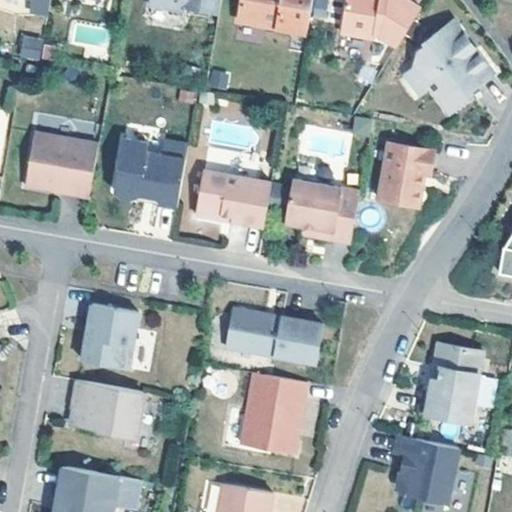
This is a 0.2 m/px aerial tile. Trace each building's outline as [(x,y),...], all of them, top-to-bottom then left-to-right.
[(213,17),(215,0),(145,0),(144,9),(179,15),(179,13),(213,17)] [(302,34),(306,0),(235,0),(232,23),(260,27),(259,30),(285,34),(286,31),(302,34)] [(315,0),(312,17),(324,20),(328,0),(315,0)] [(390,48),(414,10),(399,0),(398,3),(393,0),(340,0),(336,37),(369,41),(370,37),(372,37),(390,48)] [(411,55),(407,68),(408,69),(423,88),(442,114),(464,97),(461,93),(485,75),(465,49),(459,53),(452,44),(458,40),(446,24),(418,45),(420,48),(411,55)] [(19,57),(40,61),(44,38),(23,34),(19,57)] [(458,40),(452,44),(459,53),(465,49),(458,40)] [(226,89),(229,72),(211,68),(208,86),(226,89)] [(418,92),(423,88),(408,69),(404,73),(418,92)] [(85,199),(94,146),(31,135),(21,189),(85,199)] [(173,210),(184,146),(161,142),(158,157),(143,154),(144,146),(120,141),(110,194),(117,200),(126,202),(135,198),(135,197),(156,201),(155,207),(173,210)] [(382,144),(372,201),(411,208),(417,174),(423,175),(427,152),(382,144)] [(260,229),(268,185),(200,173),(192,217),(213,221),(219,217),(228,219),(227,224),(260,229)] [(353,193),(287,181),(279,224),(297,227),(321,232),(319,240),(344,244),(353,193)] [(135,197),(135,198),(126,202),(155,207),(156,201),(135,197)] [(511,219),(499,240),(502,241),(501,249),(494,247),(489,274),(511,277),(511,219)] [(321,232),(297,227),(295,235),(319,240),(321,232)] [(499,240),(494,247),(501,249),(502,241),(499,240)] [(124,374),(134,318),(87,310),(84,326),(87,327),(84,344),(82,343),(77,366),(124,374)] [(235,312),(229,316),(223,351),(312,366),(319,326),(278,320),(277,325),(254,320),(250,315),(235,312)] [(278,320),(250,315),(254,320),(277,325),(278,320)] [(479,352),(433,344),(430,362),(435,369),(433,379),(427,378),(421,415),(466,423),(479,352)] [(304,385),(251,376),(238,448),(291,457),(294,439),(290,438),(293,422),(297,422),(304,385)] [(139,395),(72,383),(67,412),(76,413),(73,428),(95,432),(95,434),(120,439),(132,431),(130,426),(134,408),(137,404),(139,395)] [(130,426),(132,431),(135,427),(138,410),(137,404),(134,408),(130,426)] [(76,413),(67,412),(65,427),(73,428),(76,413)] [(452,444),(390,433),(387,454),(397,455),(401,456),(399,466),(395,469),(392,485),(396,490),(418,494),(442,498),(448,466),(452,444)] [(132,511),(137,483),(58,469),(52,503),(59,504),(57,511),(109,511),(110,509),(124,511),(132,511)] [(265,511),(269,496),(219,488),(214,511),(265,511)] [(57,511),(59,504),(52,503),(50,511),(57,511)]
